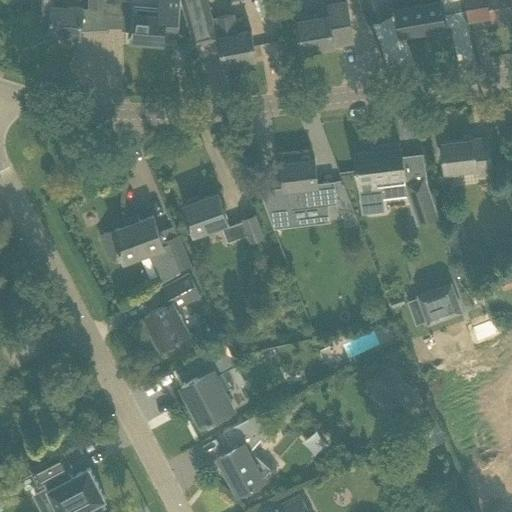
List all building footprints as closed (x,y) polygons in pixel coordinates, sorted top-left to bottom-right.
[(51,11),(49,33),(81,35),(83,5),(68,4),(68,0),(34,0),(33,9),(51,11)] [(132,31),(131,40),(163,42),(164,29),(179,29),(180,0),(158,0),(158,9),(124,6),(123,28),(129,29),(129,31),(132,31)] [(345,0),(325,3),(327,12),(296,17),(302,50),(334,44),(334,43),(353,41),(347,0),(345,0)] [(416,0),(398,3),(403,33),(404,37),(418,34),(418,30),(446,26),(443,6),(441,0),(416,0)] [(511,0),(466,0),(470,20),(493,16),(493,17),(511,14),(511,0)] [(216,16),(221,44),(224,63),(256,58),(251,28),(236,31),(234,13),(216,16)] [(473,168),(474,175),(492,173),(488,137),(441,142),(445,171),(473,168)] [(383,149),(355,153),(360,187),(358,187),(359,188),(360,188),(363,212),(383,209),(379,178),(405,175),(401,147),(400,147),(399,142),(380,145),(380,146),(382,146),(383,149)] [(300,159),(281,162),(283,182),(284,189),(286,189),(288,209),(336,203),(333,180),(317,182),(317,181),(314,158),(310,158),(308,155),(301,156),(300,159)] [(438,216),(423,174),(402,182),(417,223),(438,216)] [(184,204),(190,221),(188,222),(193,235),(221,224),(228,241),(247,234),(250,241),(264,237),(255,214),(242,219),(243,220),(230,225),(218,192),(184,204)] [(127,224),(103,233),(111,256),(123,252),(125,260),(151,250),(161,278),(178,272),(178,270),(188,267),(174,226),(158,231),(152,215),(139,219),(137,214),(125,218),(127,224)] [(269,261),(269,274),(282,274),(282,261),(269,261)] [(511,266),(496,272),(503,289),(511,285),(511,266)] [(200,291),(190,271),(160,287),(168,303),(145,315),(147,319),(143,321),(158,349),(191,331),(177,303),(200,291)] [(470,283),(477,302),(492,296),(485,277),(470,283)] [(461,311),(451,283),(419,295),(429,322),(461,311)] [(367,315),(390,308),(387,297),(364,305),(367,315)] [(403,297),(391,301),(392,307),(405,303),(403,297)] [(203,374),(182,385),(202,424),(209,420),(210,421),(214,419),(214,417),(234,408),(227,393),(243,385),(242,384),(246,382),(224,339),(211,346),(193,356),(203,374)] [(388,407),(400,418),(421,394),(388,365),(373,382),(394,401),(388,407)] [(493,403),(476,410),(492,451),(511,443),(511,429),(499,396),(511,391),(511,390),(503,369),(483,377),(493,403)] [(246,494),(247,495),(259,481),(264,478),(263,476),(271,467),(249,449),(259,437),(263,441),(276,427),(262,414),(260,417),(258,412),(223,430),(232,447),(218,455),(238,492),(242,490),(246,494)] [(429,439),(433,446),(445,439),(433,419),(414,430),(422,443),(429,439)] [(72,475),(69,469),(73,466),(63,449),(31,467),(41,485),(46,482),(62,511),(91,511),(107,503),(103,497),(107,495),(90,465),(72,475)] [(282,511),(309,511),(301,493),(279,505),(282,511)]
